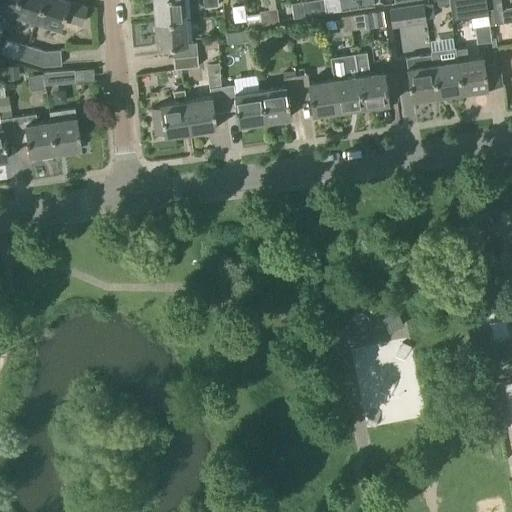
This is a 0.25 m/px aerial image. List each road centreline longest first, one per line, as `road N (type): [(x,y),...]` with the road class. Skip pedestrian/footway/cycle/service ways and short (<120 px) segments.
road 1 (residential): [(128,196),(511,141)]
road 2 (residential): [(128,196),(110,0)]
road 3 (residential): [(0,215),(128,196)]
